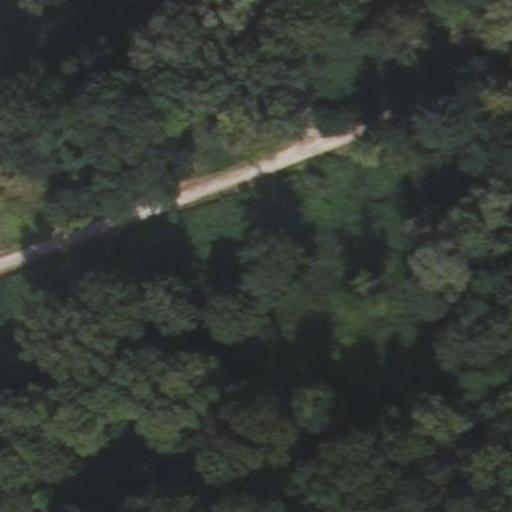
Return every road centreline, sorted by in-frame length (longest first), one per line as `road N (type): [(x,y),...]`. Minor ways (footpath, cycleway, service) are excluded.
road 1 (track): [(0,266),(317,149),(485,70),(511,31)]
road 2 (track): [(376,0),(325,36),(317,57),(290,64),(317,149)]
